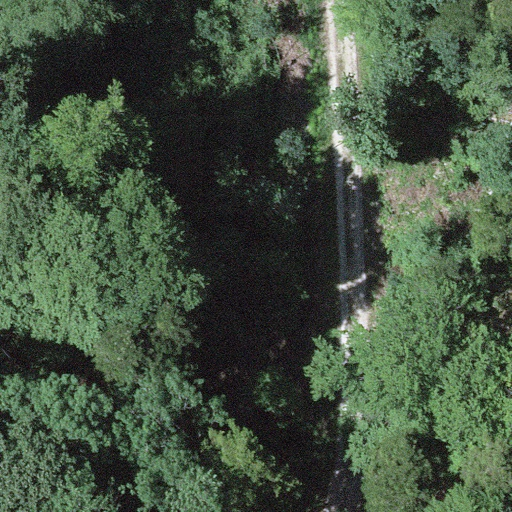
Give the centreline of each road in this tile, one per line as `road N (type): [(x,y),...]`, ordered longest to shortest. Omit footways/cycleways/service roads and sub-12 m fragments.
road 1 (track): [(269,0),(211,168),(141,303),(48,399),(0,416)]
road 2 (track): [(345,511),(355,398),(339,0)]
